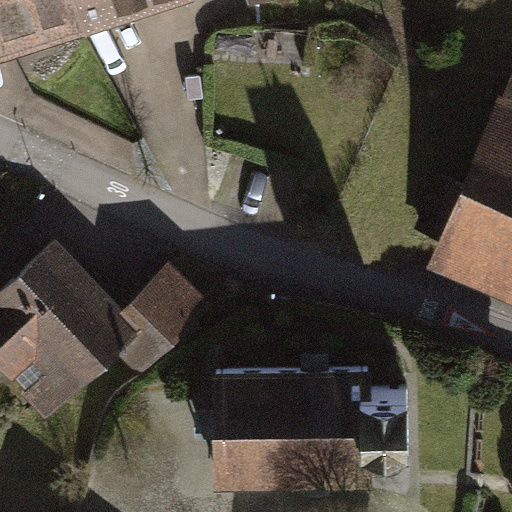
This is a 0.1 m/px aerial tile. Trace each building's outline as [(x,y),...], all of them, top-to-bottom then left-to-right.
[(0,0),(0,54),(93,24),(84,0),(0,0)] [(84,0),(93,24),(162,0),(84,0)] [(444,180),(422,232),(511,269),(511,93),(470,191),(444,180)] [(2,301),(6,306),(0,312),(0,356),(51,409),(122,342),(142,364),(173,335),(184,346),(206,326),(195,314),(209,301),(176,267),(130,310),(65,242),(2,301)] [(226,376),(228,478),(373,476),(373,471),(391,471),(399,471),(407,467),(411,460),(411,451),(422,451),(421,400),(372,401),(371,374),(226,376)]
